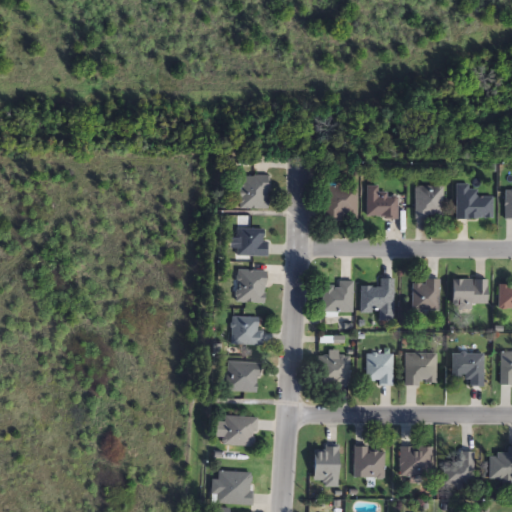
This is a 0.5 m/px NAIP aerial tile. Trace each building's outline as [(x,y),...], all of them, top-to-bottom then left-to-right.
[(235,177),(271,177),(271,210),(235,210),(235,177)] [(358,186),(359,220),(325,220),(325,186),(358,186)] [(494,220),(457,221),(456,186),(473,186),(474,199),(494,198),(494,220)] [(365,188),(379,188),(379,192),(386,192),(386,198),(398,198),(398,220),(365,220),(365,188)] [(445,188),(445,221),(415,221),(415,188),(445,188)] [(268,257),(237,257),(237,230),(268,230),(268,257)] [(267,272),(267,305),(238,305),(238,272),(267,272)] [(381,322),(381,313),(361,313),(362,288),(381,289),(381,280),(395,281),(394,322),(381,322)] [(449,308),(449,281),(487,280),(487,307),(449,308)] [(441,313),(412,313),(412,282),(441,282),(441,313)] [(354,284),(354,314),(322,314),(322,284),(354,284)] [(511,311),(498,311),(498,284),(511,284),(511,311)] [(233,346),(233,319),(263,319),(263,346),(233,346)] [(351,387),(319,387),(319,354),(340,354),(340,358),(351,358),(351,387)] [(404,386),(404,355),(437,355),(437,386),(404,386)] [(450,355),(483,355),(483,380),(450,380),(450,355)] [(511,378),(503,378),(503,355),(511,355),(511,378)] [(366,386),(366,356),(395,356),(395,386),(366,386)] [(258,364),(258,394),(227,394),(227,364),(258,364)] [(255,449),(222,446),(224,418),(257,420),(255,449)] [(371,448),(371,452),(386,452),(386,480),(354,480),(354,448),(371,448)] [(400,477),(400,448),(431,448),(431,477),(400,477)] [(341,484),(311,484),(311,450),(341,450),(341,484)] [(511,486),(492,485),(494,456),(511,457),(511,486)] [(444,487),(444,460),(477,460),(477,487),(444,487)] [(210,505),(211,481),(217,481),(218,473),(253,475),(251,507),(210,505)]
